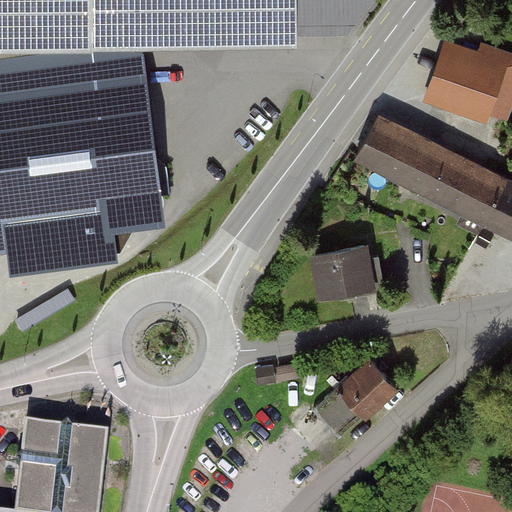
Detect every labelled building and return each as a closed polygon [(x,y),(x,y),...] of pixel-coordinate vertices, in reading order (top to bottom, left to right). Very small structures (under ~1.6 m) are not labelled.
[(175,212),(152,48),(305,46),(305,34),(304,0),(0,0),(0,246),(125,230),(124,219),(175,212)] [(377,0),(304,0),(305,34),(350,35),(377,0)] [(477,59),(446,48),(431,89),(505,116),(511,95),(511,55),(482,44),(477,59)] [(511,180),(511,181),(379,115),(357,154),(511,232),(511,180)] [(374,245),(314,255),(323,305),(383,294),(374,245)] [(397,385),(371,358),(315,409),(341,437),(397,385)] [(274,365),(257,367),(260,383),(277,380),(274,365)] [(23,511),(106,511),(115,440),(33,431),(23,511)]
